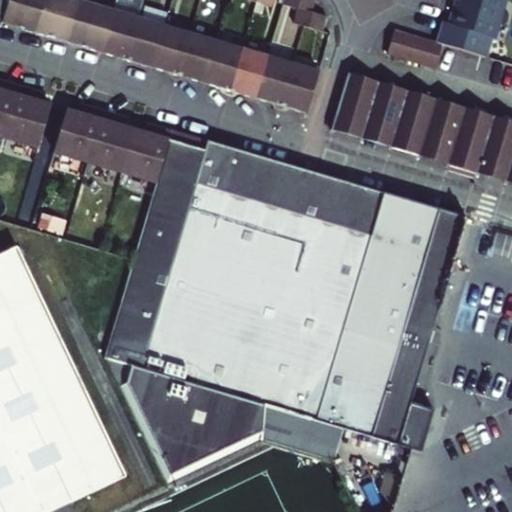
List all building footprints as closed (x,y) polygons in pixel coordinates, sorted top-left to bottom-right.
[(7,0),(0,24),(34,34),(43,0),(7,0)] [(43,0),(34,34),(66,43),(79,0),(43,0)] [(79,0),(66,43),(92,51),(100,53),(112,10),(96,5),(97,0),(79,0)] [(135,0),(115,0),(112,10),(100,53),(126,61),(139,18),(144,2),(135,0)] [(297,9),(312,13),(315,0),(284,0),(283,5),(297,9)] [(449,0),(457,2),(450,26),(441,23),(435,42),(444,45),(486,58),(492,38),(502,0),(449,0)] [(126,61),(152,69),(164,26),(163,25),(167,14),(144,7),(141,19),(139,18),(126,61)] [(293,24),(303,27),(321,33),(326,18),(312,13),(297,9),(293,24)] [(176,76),(189,33),(164,26),(152,69),(176,76)] [(391,29),(384,53),(437,69),(444,45),(435,42),(391,29)] [(215,41),(189,33),(176,76),(203,84),(215,41)] [(215,41),(203,84),(221,89),(230,92),(242,49),(215,41)] [(267,56),(293,64),(295,54),(270,46),(267,56)] [(230,92),(255,99),(267,56),(242,49),(230,92)] [(255,99),(280,107),(293,64),(267,56),(255,99)] [(293,64),(280,107),(306,114),(318,76),(319,71),(293,64)] [(375,83),(347,74),(330,132),(333,132),(334,128),(359,136),(358,140),(361,140),(378,83),(375,83)] [(0,137),(38,149),(50,106),(39,103),(42,93),(0,80),(0,137)] [(387,148),(389,149),(406,91),(378,83),(361,140),(363,141),(364,137),(388,144),(387,148)] [(406,91),(389,149),(391,149),(392,145),(416,153),(415,157),(418,157),(435,100),(406,91)] [(435,100),(418,157),(420,158),(421,154),(445,162),(444,165),(446,165),(464,108),(435,100)] [(125,128),(128,119),(89,107),(80,104),(77,114),(67,111),(54,153),(156,183),(171,132),(147,124),(145,134),(125,128)] [(473,174),(475,174),(492,116),(464,108),(446,165),(448,167),(449,162),(474,170),(473,174)] [(511,122),(492,116),(475,174),(477,175),(479,171),(503,178),(502,182),(504,183),(511,157),(511,122)] [(383,195),(207,142),(171,132),(156,183),(141,232),(133,262),(126,285),(104,358),(128,409),(166,486),(260,441),(332,463),(356,511),(392,511),(412,447),(420,449),(432,407),(409,400),(449,265),(463,218),(383,195)] [(125,476),(20,254),(8,250),(0,254),(0,511),(48,511),(70,502),(125,476)] [(74,511),(70,502),(48,511),(74,511)]
